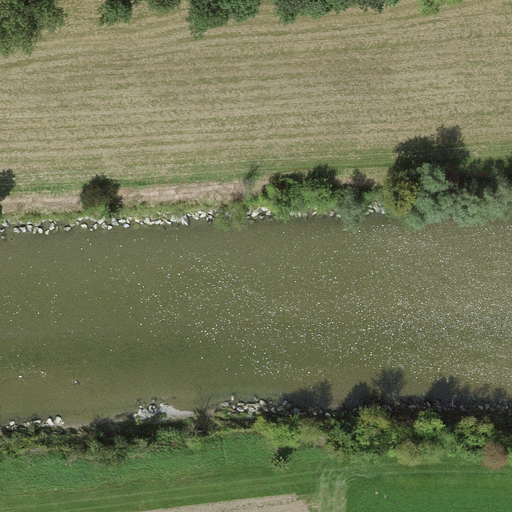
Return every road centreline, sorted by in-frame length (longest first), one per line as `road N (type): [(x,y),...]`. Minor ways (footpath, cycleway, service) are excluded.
road 1 (track): [(511,136),(0,169)]
road 2 (track): [(49,511),(280,478),(511,473)]
